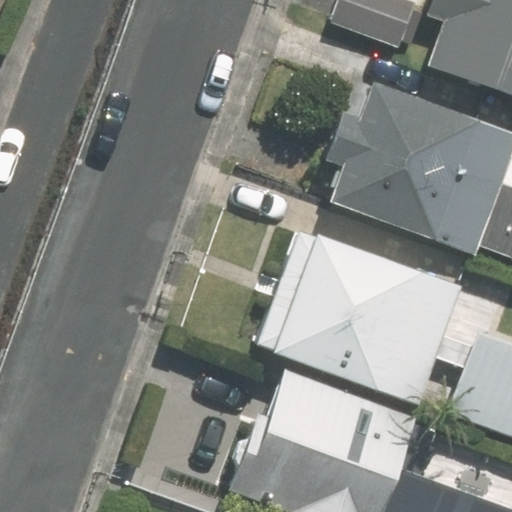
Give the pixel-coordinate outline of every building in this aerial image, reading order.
[(333,0),(323,26),(391,51),(409,0),(333,0)] [(511,0),(418,0),(413,14),(434,22),(419,66),(511,100),(511,0)] [(500,140),(353,87),(341,123),(322,116),(304,162),(323,170),(312,202),(458,255),(463,242),(511,259),(511,194),(485,184),(500,140)] [(448,290),(297,234),(295,240),(280,235),(241,342),(256,347),(254,353),(404,409),(448,290)] [(511,356),(472,342),(445,420),(511,444),(511,356)] [(426,441),(405,433),(408,427),(274,377),(254,435),(246,432),(221,499),(257,511),(394,511),(379,506),(394,464),(415,472),(426,441)] [(511,511),(511,499),(437,473),(422,511),(511,511)]
